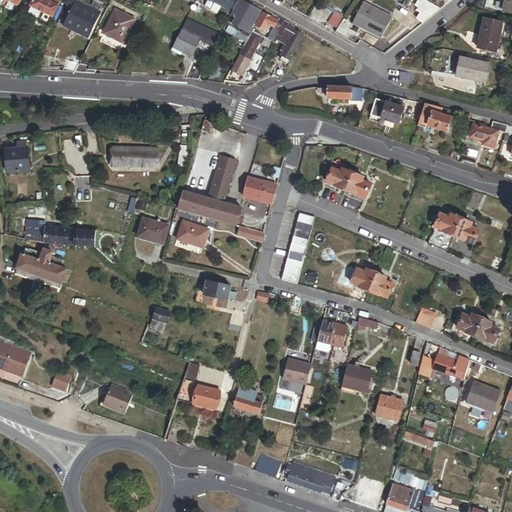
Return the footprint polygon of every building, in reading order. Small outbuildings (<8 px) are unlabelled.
[(61,0),(33,0),(30,7),(52,18),(53,18),(58,7),(61,0)] [(100,16),(101,14),(75,2),(76,0),(69,0),(66,7),(72,9),(67,19),(76,23),(93,31),(100,16)] [(229,11),(235,0),(209,0),(209,1),(215,4),(221,7),(229,11)] [(251,28),(260,11),(246,4),(247,1),(244,0),(240,0),(240,1),(239,0),(238,0),(230,16),(234,18),(237,20),(251,28)] [(432,8),(418,0),(400,0),(400,1),(422,14),(424,11),(429,13),(432,8)] [(146,15),(149,8),(140,5),(138,11),(146,15)] [(388,19),(359,5),(344,36),(359,43),(362,36),(376,43),(388,19)] [(49,25),(52,18),(30,7),(29,7),(25,14),(49,25)] [(57,20),(62,8),(58,7),(53,18),(57,20)] [(123,45),(134,21),(115,12),(104,35),(123,45)] [(273,43),(284,22),(278,19),(277,21),(263,13),(256,28),(263,31),(266,26),(273,29),(267,41),(273,44),(273,43)] [(332,26),(338,16),(332,13),(326,23),(332,26)] [(220,34),(186,18),(170,51),(185,58),(186,54),(193,57),(201,40),(191,36),(194,30),(204,34),(205,33),(218,39),(220,34)] [(493,54),(500,25),(482,20),(474,49),(493,54)] [(280,81),(303,35),(287,27),(288,24),(284,22),(273,43),(274,44),(276,41),(283,45),(281,50),(284,51),(283,54),(271,77),(280,81)] [(509,36),(511,27),(506,25),(503,34),(509,36)] [(249,37),(227,26),(225,32),(242,41),(240,44),(244,47),(245,44),(249,37)] [(51,36),(53,30),(47,27),(45,33),(51,36)] [(260,43),(262,39),(251,33),(249,37),(260,43)] [(256,50),(260,43),(249,37),(245,44),(256,50)] [(254,54),(256,50),(245,44),(244,47),(243,48),(244,49),(254,54)] [(246,70),(254,54),(244,49),(232,72),(239,75),(243,68),(246,70)] [(71,79),(81,59),(73,55),(61,79),(71,79)] [(82,59),(71,79),(91,79),(96,67),(82,59)] [(484,84),(488,66),(458,59),(453,77),(484,84)] [(197,80),(204,67),(190,61),(183,79),(197,80)] [(0,78),(6,79),(12,67),(0,63),(0,78)] [(224,84),(231,71),(216,64),(206,81),(224,84)] [(250,86),(257,72),(250,68),(243,83),(250,86)] [(411,83),(412,72),(399,71),(398,81),(411,83)] [(361,102),(362,90),(328,88),(328,90),(319,89),(318,92),(321,92),(321,94),(328,95),(328,99),(351,100),(351,102),(361,102)] [(398,126),(404,109),(376,100),(370,117),(398,126)] [(438,113),(440,107),(425,103),(423,109),(438,113)] [(448,132),(452,117),(455,118),(457,112),(440,107),(438,113),(423,109),(419,123),(448,132)] [(212,131),(214,121),(204,119),(202,128),(212,131)] [(493,147),(498,131),(505,133),(507,126),(492,121),(490,129),(485,127),(486,124),(477,121),(476,124),(473,124),(469,137),(486,142),(485,145),(493,147)] [(29,172),(27,143),(17,144),(17,150),(6,151),(8,173),(29,172)] [(185,164),(187,145),(181,144),(178,164),(185,164)] [(157,169),(157,151),(110,150),(110,167),(157,169)] [(241,210),(223,205),(235,162),(221,158),(208,200),(193,196),(185,193),(184,193),(179,211),(236,227),(241,210)] [(341,189),(348,171),(338,167),(337,170),(329,167),(324,180),(331,183),(330,185),(341,189)] [(193,196),(200,172),(192,170),(185,193),(193,196)] [(361,195),(366,181),(358,178),(359,175),(348,171),(341,189),(352,193),(353,191),(361,195)] [(271,205),(276,187),(248,179),(243,197),(271,205)] [(143,213),(146,202),(135,199),(132,209),(143,213)] [(450,235),(458,218),(448,214),(447,217),(437,213),(431,227),(450,235)] [(296,283),(314,218),(300,214),(282,279),(296,283)] [(472,244),(477,230),(469,227),(471,223),(458,218),(450,235),(472,244)] [(94,248),(95,234),(96,233),(97,232),(96,231),(93,232),(76,232),(75,231),(44,228),(45,224),(27,222),(25,240),(43,244),(76,248),(77,248),(92,249),(95,250),(95,248),(94,248)] [(160,252),(165,228),(140,223),(135,247),(160,252)] [(209,260),(218,236),(184,224),(176,249),(209,260)] [(236,240),(239,230),(232,228),(229,238),(236,240)] [(258,247),(261,237),(239,230),(236,240),(258,247)] [(62,269),(64,263),(50,258),(51,254),(42,251),(40,255),(30,251),(27,258),(24,257),(21,256),(16,271),(62,286),(67,271),(62,269)] [(367,293),(375,272),(365,268),(364,272),(353,268),(348,283),(357,287),(356,289),(367,293)] [(62,286),(16,271),(14,277),(60,292),(62,286)] [(387,299),(393,284),(384,281),(385,276),(375,272),(367,293),(377,298),(378,295),(387,299)] [(227,292),(228,287),(205,281),(201,295),(225,302),(226,300),(232,301),(234,294),(227,292)] [(265,305),(267,297),(257,294),(255,303),(265,305)] [(430,328),(437,313),(421,306),(414,322),(430,328)] [(471,338),(479,318),(468,314),(467,317),(458,313),(452,327),(462,331),(461,334),(471,338)] [(356,327),(358,318),(352,317),(350,326),(356,327)] [(377,326),(358,318),(356,327),(355,330),(363,333),(364,328),(375,332),(377,326)] [(494,345),(500,331),(488,326),(489,322),(479,318),(471,338),(481,342),(482,340),(494,345)] [(161,333),(164,323),(151,319),(148,329),(161,333)] [(326,354),(328,347),(333,326),(321,322),(313,351),(326,354)] [(315,341),(319,326),(312,324),(309,339),(315,341)] [(340,350),(345,329),(333,326),(328,347),(340,350)] [(22,378),(30,355),(3,345),(4,343),(0,341),(0,367),(5,369),(4,372),(22,378)] [(437,355),(439,351),(430,347),(428,352),(437,355)] [(432,367),(436,357),(437,355),(428,352),(423,363),(431,366),(431,367),(432,367)] [(416,368),(419,355),(411,353),(408,365),(416,368)] [(186,364),(189,357),(183,355),(181,362),(186,364)] [(450,378),(455,365),(436,357),(432,367),(431,371),(450,378)] [(304,385),(309,365),(285,359),(280,379),(304,385)] [(365,387),(371,365),(348,359),(342,381),(365,387)] [(465,376),(469,362),(461,359),(458,366),(457,370),(461,372),(460,374),(465,376)] [(431,367),(431,366),(423,363),(422,363),(418,373),(427,376),(431,367)] [(193,382),(197,368),(187,365),(183,379),(193,382)] [(460,374),(461,372),(457,370),(458,366),(455,365),(450,378),(463,383),(465,376),(460,374)] [(65,392),(71,376),(58,371),(52,387),(65,392)] [(511,379),(503,401),(511,403),(511,379)] [(251,403),(254,393),(240,389),(241,385),(233,383),(228,398),(234,400),(232,407),(257,415),(260,405),(251,403)] [(493,415),(501,393),(474,383),(465,405),(493,415)] [(124,414),(132,394),(110,385),(102,405),(124,414)] [(191,390),(181,386),(182,386),(181,385),(175,401),(184,404),(185,399),(188,400),(191,390)] [(209,413),(215,397),(192,390),(187,406),(209,413)] [(396,424),(401,409),(377,401),(373,417),(396,424)] [(173,444),(178,430),(169,427),(164,441),(173,444)] [(447,437),(423,427),(421,432),(428,435),(427,438),(445,444),(447,437)] [(431,461),(435,444),(403,432),(401,441),(424,450),(421,457),(431,461)] [(222,461),(226,446),(217,443),(213,458),(222,461)] [(272,477),(278,461),(258,455),(252,471),(272,477)] [(335,494),(341,477),(297,462),(296,464),(292,463),(289,470),(293,472),(291,480),(327,492),(327,491),(335,494)] [(415,511),(426,479),(396,469),(392,481),(403,485),(416,489),(415,493),(413,498),(390,491),(382,511),(415,511)] [(416,489),(403,485),(402,489),(415,493),(416,489)] [(415,493),(402,489),(391,486),(390,491),(413,498),(415,493)] [(435,511),(431,511),(429,510),(430,506),(433,496),(430,495),(424,494),(421,508),(423,509),(422,511),(435,511)] [(444,506),(446,499),(437,497),(435,504),(444,506)]
